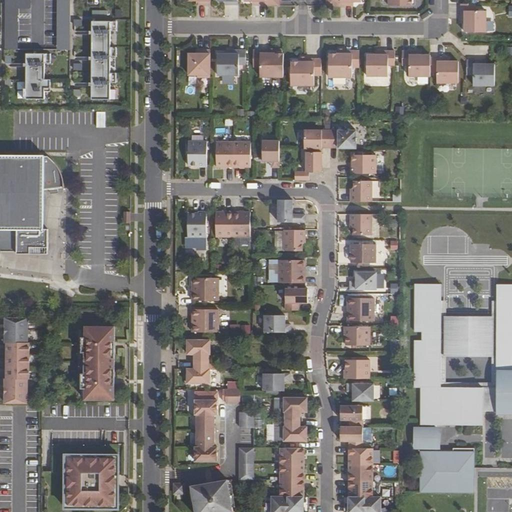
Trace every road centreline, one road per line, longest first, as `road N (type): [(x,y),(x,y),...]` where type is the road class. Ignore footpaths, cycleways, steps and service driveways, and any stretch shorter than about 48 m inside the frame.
road 1 (residential): [(152,188),(309,191),(326,198),(327,289),(316,368),(325,407),(326,511)]
road 2 (residential): [(152,188),(151,511)]
road 3 (residential): [(441,0),(438,23),(425,29),(154,27)]
road 4 (residential): [(154,27),(152,188)]
